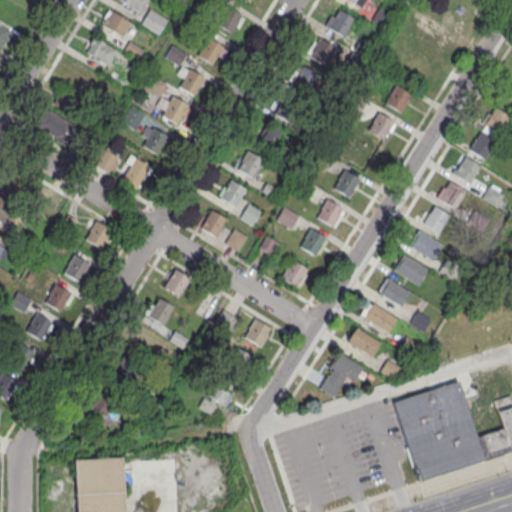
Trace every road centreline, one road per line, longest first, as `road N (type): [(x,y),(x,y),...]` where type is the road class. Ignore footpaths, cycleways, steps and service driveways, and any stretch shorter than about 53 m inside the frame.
road 1 (residential): [(295,0),(25,438),(17,511)]
road 2 (residential): [(511,7),(252,426),(275,511)]
road 3 (residential): [(312,329),(0,135)]
road 4 (residential): [(71,0),(0,115)]
